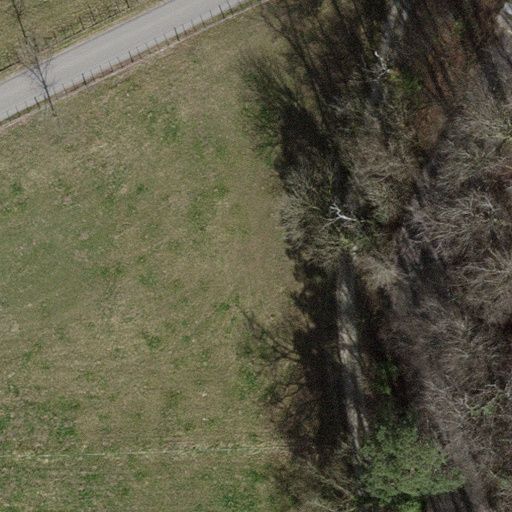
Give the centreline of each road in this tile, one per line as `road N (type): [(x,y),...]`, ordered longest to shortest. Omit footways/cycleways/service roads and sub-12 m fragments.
road 1 (unclassified): [(459,511),(432,377),(424,268),(452,190),(511,88)]
road 2 (residential): [(220,0),(0,107)]
